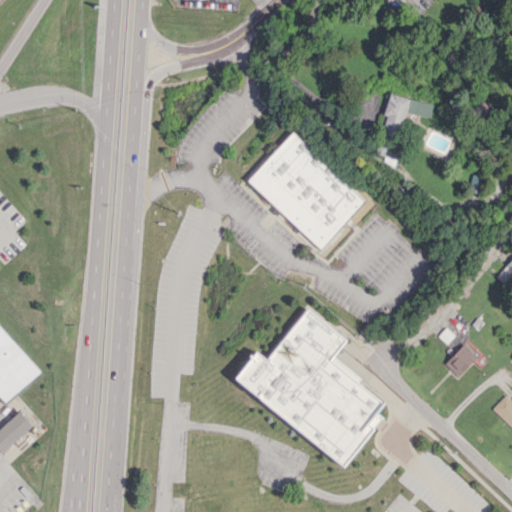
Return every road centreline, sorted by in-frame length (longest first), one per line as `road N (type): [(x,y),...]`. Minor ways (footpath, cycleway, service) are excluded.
road 1 (trunk): [(114,0),(78,511)]
road 2 (trunk): [(105,511),(141,0)]
road 3 (residential): [(511,491),(373,353)]
road 4 (trunk): [(0,103),(76,99),(105,133)]
